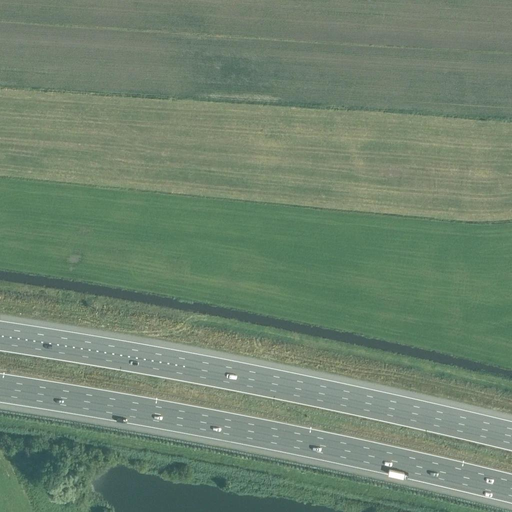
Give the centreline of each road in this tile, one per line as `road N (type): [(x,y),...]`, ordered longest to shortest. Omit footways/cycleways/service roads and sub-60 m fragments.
road 1 (motorway): [(0,386),(276,434),(511,487)]
road 2 (motorway): [(511,435),(0,334)]
